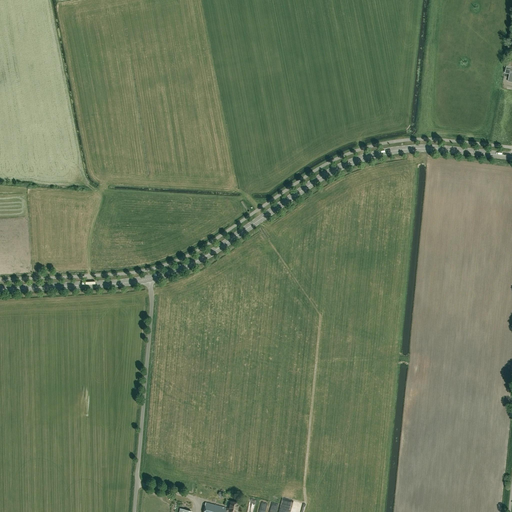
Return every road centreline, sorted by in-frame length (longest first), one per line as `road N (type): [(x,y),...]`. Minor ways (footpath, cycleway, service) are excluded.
road 1 (tertiary): [(149,280),(193,263),(361,159),(412,149),(511,156)]
road 2 (unclassified): [(134,511),(149,280)]
road 3 (tertiary): [(0,289),(149,280)]
